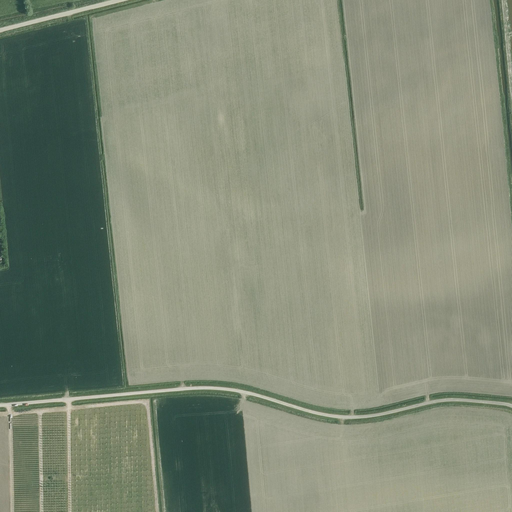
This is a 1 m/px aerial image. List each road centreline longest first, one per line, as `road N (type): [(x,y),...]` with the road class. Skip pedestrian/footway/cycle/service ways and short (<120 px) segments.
road 1 (unclassified): [(511,405),(444,400),(344,417),(204,387),(0,405)]
road 2 (unclassified): [(0,30),(121,0)]
